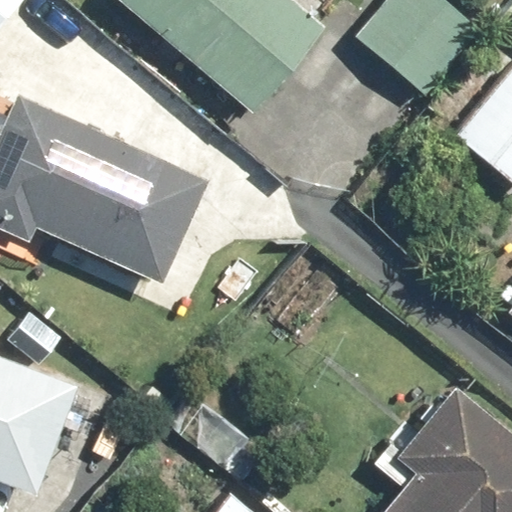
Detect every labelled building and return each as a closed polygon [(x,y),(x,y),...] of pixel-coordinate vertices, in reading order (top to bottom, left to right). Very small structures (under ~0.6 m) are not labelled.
[(0,0),(0,12),(10,0),(0,0)] [(300,0),(133,0),(258,108),(330,26),(300,0)] [(481,15),(462,0),(377,0),(353,31),(424,86),(481,15)] [(511,53),(441,132),(508,193),(511,188),(511,53)] [(207,169),(23,89),(0,141),(0,225),(28,237),(36,219),(162,274),(207,169)] [(73,372),(0,347),(0,494),(28,504),(73,372)] [(511,511),(511,435),(448,386),(396,452),(412,465),(375,511),(511,511)] [(265,511),(235,488),(216,511),(265,511)]
